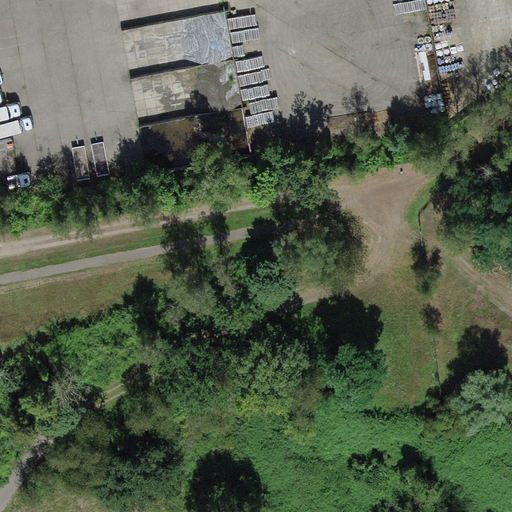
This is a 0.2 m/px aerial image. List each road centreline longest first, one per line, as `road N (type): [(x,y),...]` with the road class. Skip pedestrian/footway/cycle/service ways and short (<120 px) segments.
road 1 (track): [(0,501),(111,388),(208,337),(363,274),(381,256),(384,233),(366,208)]
road 2 (track): [(366,208),(0,280)]
road 3 (track): [(0,258),(260,205),(366,208)]
